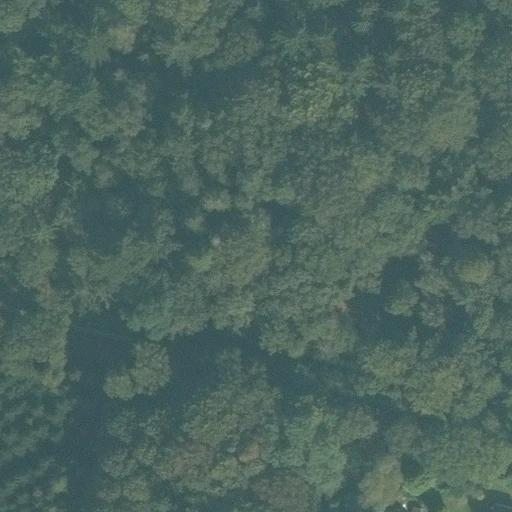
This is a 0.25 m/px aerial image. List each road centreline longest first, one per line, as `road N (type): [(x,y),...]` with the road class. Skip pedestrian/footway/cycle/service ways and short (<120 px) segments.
road 1 (unclassified): [(152,371),(511,457)]
road 2 (unclassified): [(219,79),(152,371)]
road 3 (unclassified): [(0,333),(152,371)]
road 4 (unclassified): [(152,371),(118,511)]
